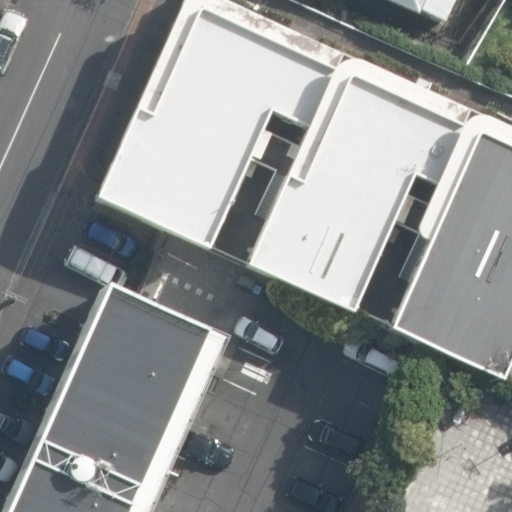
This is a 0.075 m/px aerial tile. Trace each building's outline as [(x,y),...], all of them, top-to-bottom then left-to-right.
[(332,46),(228,0),(187,0),(100,196),(239,257),(332,46)] [(392,0),(434,19),(442,0),(392,0)] [(466,105),(332,46),(239,257),(373,316),(466,105)] [(511,365),(511,124),(466,105),(373,316),(508,375),(511,365)] [(125,511),(204,330),(96,283),(0,508),(0,511),(125,511)]
